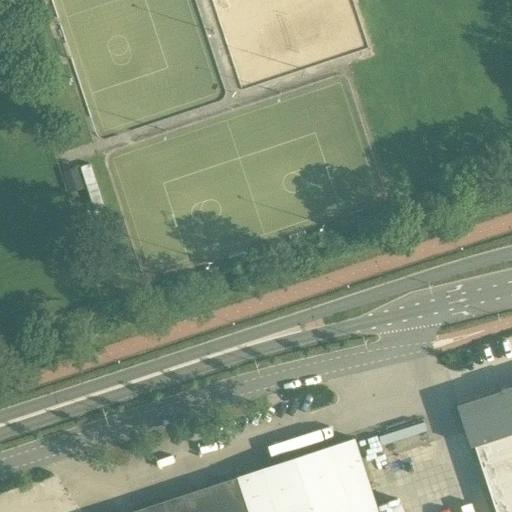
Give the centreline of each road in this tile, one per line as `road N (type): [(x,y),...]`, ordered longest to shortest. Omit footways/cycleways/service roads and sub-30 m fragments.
road 1 (secondary): [(511,254),(0,417)]
road 2 (unclassified): [(0,469),(405,345),(431,306)]
road 3 (secondary): [(0,432),(218,360),(431,306)]
